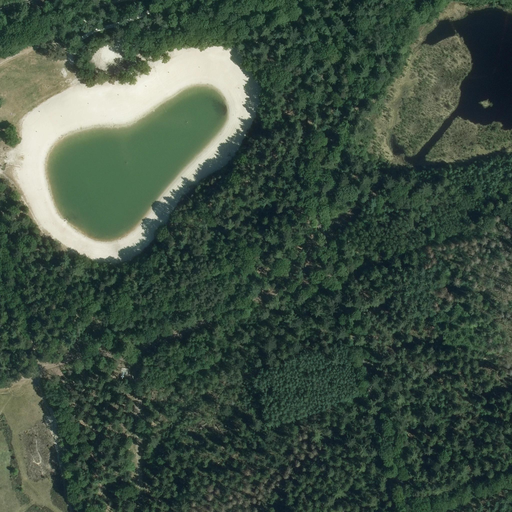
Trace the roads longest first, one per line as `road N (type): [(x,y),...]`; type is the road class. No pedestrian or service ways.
road 1 (tertiary): [(410,511),(317,217),(340,93),(332,58),(298,0)]
road 2 (track): [(345,271),(142,344)]
road 3 (track): [(37,367),(0,198)]
road 4 (track): [(142,344),(138,498)]
road 5 (track): [(37,367),(72,511)]
